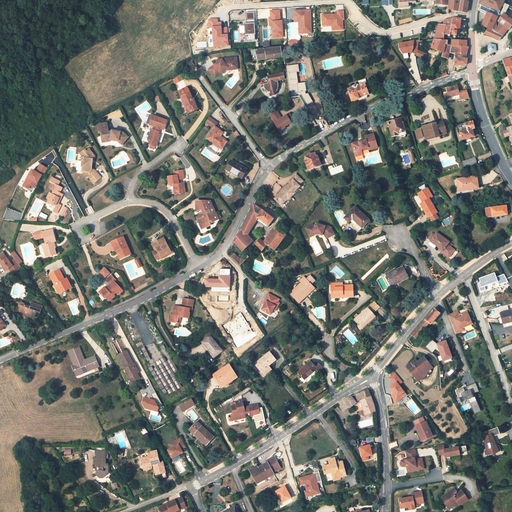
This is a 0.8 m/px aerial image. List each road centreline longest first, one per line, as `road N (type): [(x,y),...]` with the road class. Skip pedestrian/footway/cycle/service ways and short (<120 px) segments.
road 1 (residential): [(268,164),(379,103),(472,71)]
road 2 (residential): [(0,360),(196,268)]
road 3 (residential): [(356,385),(189,485)]
road 4 (residential): [(511,403),(464,274)]
road 5 (residential): [(196,268),(226,241),(268,164)]
